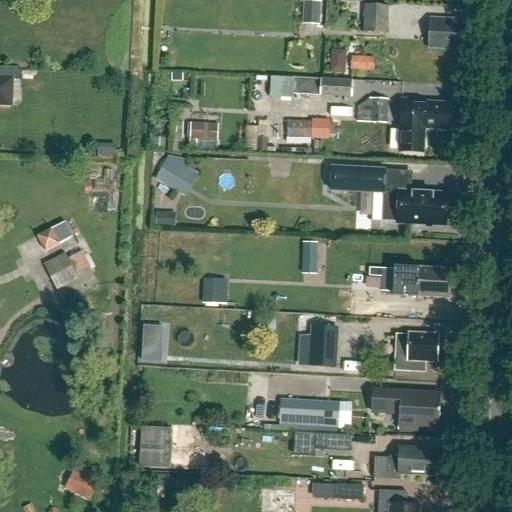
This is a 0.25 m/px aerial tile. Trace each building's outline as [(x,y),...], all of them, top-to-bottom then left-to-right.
[(303,25),(320,26),(322,3),(304,2),(303,25)] [(388,35),(390,6),(366,5),(364,34),(388,35)] [(462,51),(464,21),(431,20),(430,49),(462,51)] [(331,69),(344,70),(344,50),(331,50),(331,69)] [(353,58),(352,71),(372,72),(373,59),(353,58)] [(0,68),(0,79),(11,80),(21,80),(21,70),(0,68)] [(294,94),(319,96),(320,80),(270,77),(269,97),(294,99),(294,94)] [(0,104),(10,105),(11,80),(0,79),(0,104)] [(320,79),(320,80),(319,96),(319,97),(352,98),(353,81),(320,79)] [(389,100),(372,99),(371,124),(388,125),(389,100)] [(451,131),(453,104),(420,103),(420,101),(402,100),(400,152),(424,153),(425,129),(451,131)] [(312,121),(312,139),(329,139),(330,121),(312,121)] [(288,123),(288,139),(311,139),(311,123),(288,123)] [(191,139),(206,140),(207,125),(192,124),(191,139)] [(155,139),(154,149),(166,149),(166,140),(155,139)] [(259,140),(258,151),(266,151),(267,140),(259,140)] [(172,189),(184,166),(169,158),(156,181),(172,189)] [(235,190),(235,163),(216,163),(216,189),(235,190)] [(384,195),(386,169),(330,166),(329,192),(372,194),(384,195)] [(399,195),(384,195),(372,194),(370,222),(410,224),(410,225),(447,227),(448,194),(412,193),(412,194),(399,194),(399,195)] [(54,226),(37,233),(44,250),(61,242),(54,226)] [(304,243),(303,258),(318,259),(318,243),(304,243)] [(62,283),(77,276),(76,274),(89,267),(82,253),(68,260),(67,258),(53,266),(62,283)] [(370,269),(370,277),(382,277),(383,270),(370,269)] [(450,299),(451,270),(420,269),(419,272),(395,270),(394,296),(450,299)] [(205,280),(205,303),(221,303),(222,280),(205,280)] [(256,319),(255,331),(266,331),(266,320),(256,319)] [(336,369),(338,328),(311,326),(308,367),(336,369)] [(384,335),(383,371),(395,371),(412,372),(412,362),(437,363),(438,336),(410,335),(410,336),(397,335),(384,335)] [(162,352),(143,351),(142,363),(161,364),(162,352)] [(439,427),(441,396),(372,392),(371,412),(400,413),(399,429),(418,430),(418,426),(439,427)] [(281,401),(280,427),(311,428),(337,430),(339,404),(313,403),(281,401)] [(143,428),(142,444),(170,446),(171,430),(143,428)] [(351,452),(352,436),(316,434),(315,450),(351,452)] [(442,476),(443,452),(400,449),(400,460),(374,458),(373,481),(400,482),(400,474),(442,476)] [(88,500),(99,478),(76,466),(65,489),(88,500)] [(158,476),(156,487),(172,489),(173,478),(158,476)] [(364,502),(365,487),(336,486),(335,500),(364,502)] [(419,511),(420,506),(407,505),(408,494),(380,492),(379,504),(390,505),(389,511),(419,511)]
